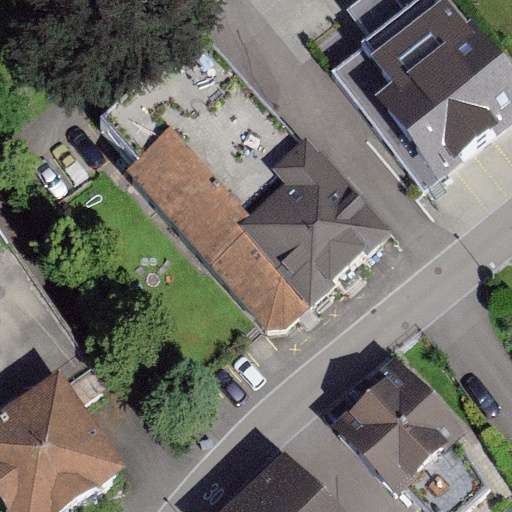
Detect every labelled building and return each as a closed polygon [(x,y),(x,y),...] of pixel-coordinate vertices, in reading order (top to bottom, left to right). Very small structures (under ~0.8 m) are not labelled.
[(511,110),(462,49),(387,110),(443,180),(511,124),(511,110)] [(165,149),(132,179),(274,338),(381,243),(305,158),(276,184),(289,199),(245,238),(165,149)] [(0,188),(0,473),(10,467),(40,511),(154,511),(178,496),(115,405),(137,390),(0,188)] [(432,371),(360,436),(428,511),(501,446),(432,371)] [(357,511),(323,476),(284,511),(357,511)]
